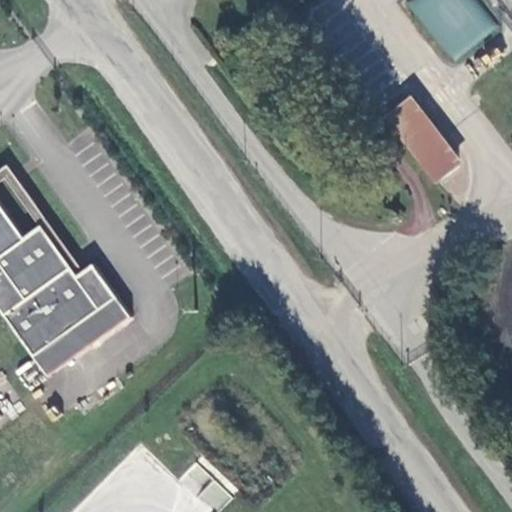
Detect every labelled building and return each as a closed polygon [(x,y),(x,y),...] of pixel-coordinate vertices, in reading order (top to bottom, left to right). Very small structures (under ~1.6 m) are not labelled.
[(475,0),(412,0),(406,5),(455,61),(497,25),(475,0)] [(473,170),(421,103),(397,122),(450,187),(473,170)] [(0,172),(0,183),(8,178),(42,227),(44,226),(80,276),(86,272),(10,166),(0,172)] [(0,306),(37,357),(120,298),(96,265),(86,272),(80,276),(44,226),(42,227),(27,238),(0,201),(0,306)] [(134,318),(120,298),(37,357),(51,378),(134,318)] [(29,362),(17,369),(28,388),(40,381),(29,362)] [(215,481),(201,493),(215,510),(229,498),(215,481)]
